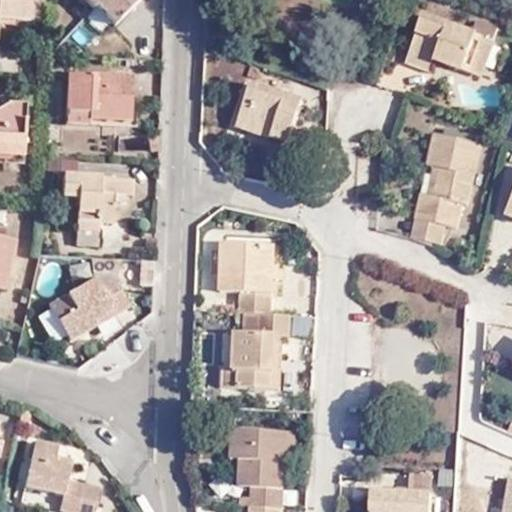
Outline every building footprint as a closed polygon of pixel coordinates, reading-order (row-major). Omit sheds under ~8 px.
[(30,18),(31,0),(0,0),(0,26),(1,26),(1,18),(30,18)] [(45,0),(31,0),(30,18),(45,17),(45,0)] [(77,0),(76,2),(95,21),(97,19),(117,38),(144,11),(133,0),(77,0)] [(493,33),(491,32),(470,26),(425,11),(409,57),(433,65),(438,48),(448,51),(446,59),(482,70),(493,33)] [(470,26),(491,32),(495,18),(474,12),(470,26)] [(61,77),(63,57),(47,57),(46,76),(61,77)] [(87,114),(87,124),(129,125),(131,81),(65,78),(64,113),(87,114)] [(241,121),(292,138),(305,97),(254,79),(241,121)] [(64,124),(87,124),(87,114),(64,113),(64,124)] [(0,161),(21,162),(23,118),(1,118),(2,127),(0,126),(0,161)] [(421,216),(450,222),(459,224),(464,203),(472,204),(485,140),(439,131),(432,162),(439,164),(437,173),(431,171),(421,216)] [(44,165),(44,177),(74,178),(74,166),(44,165)] [(132,185),(60,181),(58,204),(75,205),(72,252),(94,253),(96,230),(112,231),(113,209),(113,200),(123,200),(132,201),(132,185)] [(113,200),(113,209),(123,209),(123,200),(113,200)] [(446,242),(450,222),(421,216),(417,237),(446,242)] [(241,291),(239,309),(244,309),(259,311),(275,312),(277,278),(278,264),(279,244),(223,240),(220,289),(241,291)] [(9,251),(0,249),(0,293),(0,294),(9,251)] [(108,313),(115,319),(132,308),(116,286),(93,284),(47,314),(69,348),(93,333),(87,326),(108,313)] [(259,311),(244,309),(242,330),(257,331),(259,311)] [(292,333),(293,314),(275,312),(259,311),(257,331),(242,330),(236,329),(233,368),(239,368),(239,385),(283,387),(286,333),(292,333)] [(93,333),(115,319),(108,313),(87,326),(93,333)] [(228,385),(239,385),(239,368),(233,368),(229,367),(228,385)] [(231,455),(239,455),(240,425),(232,425),(231,455)] [(249,504),(286,504),(288,458),(289,428),(240,425),(239,455),(237,484),(249,484),(249,495),(238,494),(237,504),(249,504)] [(289,428),(288,458),(298,459),(299,428),(289,428)] [(51,455),(28,451),(19,495),(60,503),(57,511),(90,511),(93,499),(61,492),(63,477),(56,475),(58,467),(50,466),(51,455)] [(411,488),(434,490),(434,471),(412,470),(411,488)] [(511,511),(511,475),(505,475),(500,511),(511,511)] [(432,511),(434,490),(411,488),(375,486),(373,511),(432,511)]
